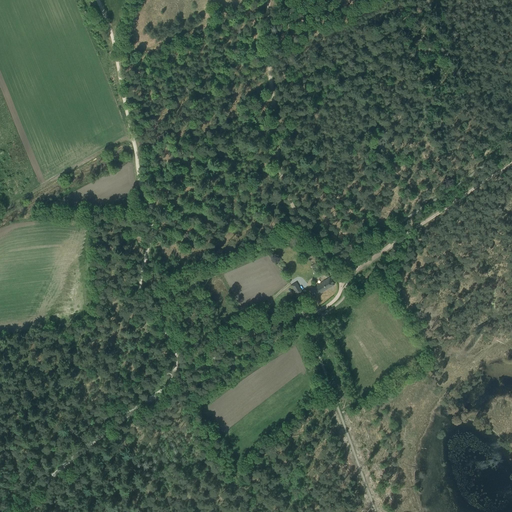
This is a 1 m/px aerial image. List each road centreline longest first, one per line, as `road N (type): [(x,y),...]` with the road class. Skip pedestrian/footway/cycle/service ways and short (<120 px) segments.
road 1 (track): [(117,61),(137,176),(153,209),(140,299),(174,346),(172,385)]
road 2 (track): [(342,281),(295,214),(278,161),(268,0)]
road 3 (track): [(511,162),(342,281)]
road 4 (track): [(12,511),(172,385)]
road 5 (track): [(172,385),(253,331),(304,313)]
road 6 (track): [(117,61),(251,0)]
